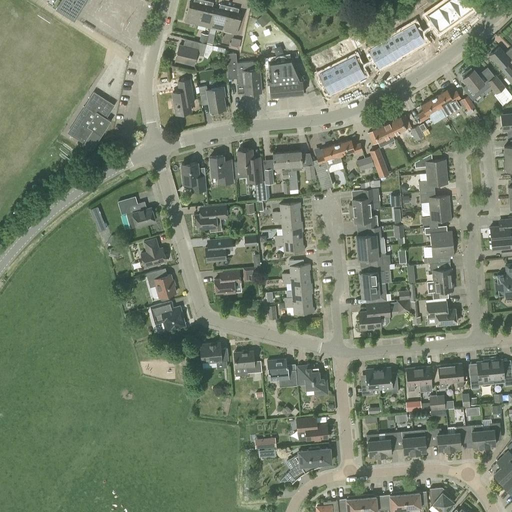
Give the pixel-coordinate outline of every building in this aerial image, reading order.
[(74,19),(86,0),(61,0),(56,8),(74,19)] [(198,25),(203,3),(199,2),(199,0),(193,0),(193,3),(189,2),(185,21),(198,25)] [(210,28),(215,8),(212,7),(213,2),(208,0),(207,4),(203,3),(198,25),(210,28)] [(447,0),(436,8),(449,25),(459,18),(447,0)] [(463,0),(446,0),(447,0),(459,18),(470,10),(463,0)] [(223,31),(228,9),(225,8),(225,5),(220,3),(219,9),(215,8),(210,28),(223,31)] [(228,9),(223,31),(236,34),(241,14),(238,13),(239,8),(233,7),(232,10),(228,9)] [(436,8),(425,15),(438,33),(449,25),(436,8)] [(262,27),(270,20),(264,13),(256,20),(262,27)] [(413,24),(401,30),(412,49),(424,42),(413,24)] [(401,30),(390,37),(401,56),(412,49),(401,30)] [(206,43),(208,35),(201,33),(199,41),(206,43)] [(359,33),(353,34),(356,48),(362,46),(359,33)] [(232,37),(231,48),(241,49),(242,38),(232,37)] [(390,37),(379,43),(389,62),(401,56),(390,37)] [(194,40),(192,49),(179,45),(174,60),(193,65),(196,53),(204,55),(206,48),(212,50),(213,45),(194,40)] [(379,43),(367,50),(378,69),(389,62),(379,43)] [(511,84),(511,83),(511,71),(505,64),(510,59),(499,46),(489,55),(507,76),(506,78),(511,84)] [(234,52),(225,53),(228,77),(236,77),(237,91),(244,91),(244,94),(261,92),(261,86),(260,78),(259,68),(258,68),(257,62),(253,62),(253,61),(235,62),(234,52)] [(279,95),(279,97),(284,97),(284,95),(291,94),(303,93),(303,92),(306,90),(302,82),(302,80),(301,80),(294,62),(292,57),(267,60),(269,80),(266,81),(267,83),(269,83),(270,96),(279,95)] [(350,58),(338,64),(348,84),(360,78),(350,58)] [(338,64),(327,70),(336,90),(348,84),(338,64)] [(486,77),(494,73),(490,66),(482,70),(486,77)] [(463,77),(462,78),(467,83),(462,87),(472,99),(487,86),(484,81),(484,82),(473,69),(469,72),(467,70),(461,74),(463,77)] [(327,70),(315,76),(324,96),(336,90),(327,70)] [(502,105),(511,96),(511,95),(505,86),(495,74),(486,82),(495,93),(494,94),(502,105)] [(176,115),(190,112),(189,105),(193,104),(189,81),(177,83),(178,92),(172,94),(176,115)] [(207,89),(206,85),(198,86),(200,94),(207,93),(210,112),(225,109),(223,96),(225,96),(223,87),(207,89)] [(433,97),(439,107),(450,99),(452,102),(460,97),(456,90),(450,94),(446,89),(433,97)] [(94,92),(68,132),(84,142),(93,148),(101,135),(111,120),(105,117),(113,105),(94,92)] [(467,110),(474,106),(467,95),(456,101),(460,109),(465,106),(467,110)] [(428,113),(439,107),(433,97),(420,105),(424,111),(417,115),(421,121),(430,116),(428,113)] [(502,129),(511,128),(511,113),(501,114),(502,129)] [(386,123),(392,135),(411,126),(406,114),(386,123)] [(392,135),(386,123),(367,133),(373,144),(392,135)] [(416,140),(422,136),(417,125),(410,129),(416,140)] [(339,154),(352,150),(353,153),(362,150),(360,142),(352,145),(351,139),(336,144),(339,154)] [(341,161),(339,154),(336,144),(321,149),(323,155),(316,157),(317,159),(313,160),(322,189),(333,185),(328,169),(330,164),(341,161)] [(379,177),(389,173),(379,146),(369,150),(379,177)] [(259,157),(252,158),(251,149),(237,150),(238,160),(234,161),(235,171),(246,169),(248,182),(262,180),(259,157)] [(300,151),(286,152),(287,165),(301,164),(300,151)] [(282,178),(289,177),(288,170),(287,165),(286,152),(272,153),(273,166),(284,165),(284,169),(281,170),(282,178)] [(224,169),(223,155),(209,156),(211,175),(217,174),(218,183),(233,182),(231,169),(224,169)] [(360,170),(374,165),(370,155),(356,160),(360,170)] [(511,157),(505,158),(505,159),(503,159),(502,161),(503,167),(504,168),(506,168),(506,170),(511,169),(511,157)] [(426,173),(446,171),(445,159),(425,161),(423,161),(423,158),(415,162),(415,166),(425,165),(426,173)] [(199,176),(197,162),(181,164),(183,183),(191,182),(192,191),(206,189),(205,176),(199,176)] [(306,179),(315,178),(314,164),(305,165),(306,179)] [(273,182),(272,169),(271,169),(271,168),(268,168),(264,169),(263,169),(265,183),(273,182)] [(298,192),(296,170),(288,170),(289,177),(289,183),(290,193),(298,192)] [(419,192),(434,190),(434,184),(447,183),(446,171),(426,173),(427,180),(418,181),(419,192)] [(259,199),(266,199),(266,198),(265,186),(258,187),(259,199)] [(349,205),(349,210),(370,208),(379,208),(379,201),(375,201),(374,188),(363,189),(364,197),(352,199),(353,204),(349,205)] [(429,209),(449,207),(448,195),(435,197),(434,190),(419,192),(420,202),(429,201),(429,209)] [(399,195),(390,195),(390,205),(400,205),(399,195)] [(151,207),(138,211),(134,197),(135,196),(118,201),(121,214),(126,212),(129,220),(134,219),(136,226),(155,221),(151,207)] [(273,216),(300,214),(299,207),(300,207),(300,201),(280,203),(280,210),(272,211),(273,216)] [(246,213),(254,212),(253,203),(246,203),(246,213)] [(99,230),(107,227),(97,204),(90,207),(99,230)] [(216,219),(215,213),(227,212),(226,205),(200,207),(201,214),(196,214),(197,228),(210,227),(210,231),(221,230),(220,219),(216,219)] [(449,207),(429,209),(430,216),(422,217),(422,225),(429,224),(429,221),(431,221),(450,219),(449,207)] [(370,208),(349,210),(350,216),(353,216),(354,221),(365,221),(365,227),(378,226),(377,215),(371,215),(370,208)] [(282,228),(302,226),(302,221),(300,221),(300,214),(273,216),(273,221),(281,221),(282,228)] [(499,226),(489,227),(490,238),(510,236),(511,235),(511,218),(498,220),(499,226)] [(393,224),(394,237),(404,236),(403,223),(393,224)] [(275,240),(302,238),(301,231),(303,231),(302,226),(282,228),(282,234),(274,235),(275,240)] [(357,247),(376,245),(376,238),(380,238),(379,226),(378,226),(365,227),(366,234),(356,235),(357,247)] [(431,245),(453,242),(452,231),(437,232),(436,226),(424,227),(425,233),(430,233),(431,245)] [(245,246),(257,245),(256,234),(244,235),(245,246)] [(510,236),(490,238),(491,250),(501,249),(501,256),(511,254),(511,235),(510,236)] [(158,248),(155,238),(144,241),(147,252),(140,253),(144,267),(166,260),(162,247),(158,248)] [(206,260),(225,258),(224,245),(232,245),(231,238),(208,240),(209,246),(205,247),(206,260)] [(302,238),(275,240),(275,245),(283,245),(284,252),(304,250),(304,244),(302,245),(302,238)] [(432,256),(427,257),(427,263),(429,263),(435,262),(440,262),(439,256),(454,255),(453,242),(431,245),(432,256)] [(372,265),(383,264),(382,252),(377,252),(376,245),(357,247),(358,259),(370,258),(371,265),(372,265)] [(436,269),(435,262),(429,263),(430,270),(432,270),(433,281),(452,279),(451,268),(436,269)] [(283,278),(310,276),(309,269),(310,269),(310,263),(289,265),(290,273),(283,273),(283,278)] [(511,263),(505,264),(506,271),(503,275),(496,275),(497,282),(494,282),(495,289),(498,289),(498,295),(505,295),(505,297),(511,296),(511,294),(511,293),(511,263)] [(372,265),(372,271),(359,272),(360,284),(378,283),(378,282),(384,282),(383,270),(389,270),(389,268),(389,264),(383,264),(372,265)] [(243,276),(251,275),(255,275),(255,266),(243,267),(243,276)] [(158,277),(156,270),(146,273),(150,287),(155,285),(159,297),(160,297),(161,299),(162,300),(169,298),(169,296),(169,294),(176,292),(173,285),(175,284),(174,281),(172,280),(170,274),(158,277)] [(234,292),(234,282),(239,281),(238,270),(220,272),(220,278),(214,279),(216,292),(224,291),(224,293),(234,292)] [(292,290),(312,288),(311,282),(310,283),(310,276),(283,278),(284,284),(291,283),(292,290)] [(452,279),(433,281),(427,281),(428,291),(432,291),(433,299),(439,298),(438,291),(453,290),(452,279)] [(128,289),(130,283),(121,280),(120,287),(128,289)] [(378,283),(360,284),(361,296),(374,295),(375,301),(386,300),(385,289),(379,290),(378,283)] [(312,288),(292,290),(292,296),(285,297),(285,302),(312,300),(311,293),(312,293),(312,288)] [(397,312),(410,311),(409,298),(399,299),(396,299),(397,312)] [(312,307),(312,300),(285,302),(286,307),(293,307),(294,314),(314,312),(314,307),(312,307)] [(415,300),(410,301),(411,311),(412,324),(421,323),(420,316),(418,316),(416,300),(415,300)] [(446,309),(446,301),(426,303),(427,316),(435,315),(436,324),(456,322),(455,308),(446,309)] [(369,329),(370,327),(380,326),(379,316),(389,315),(388,302),(366,304),(367,311),(359,312),(360,328),(363,328),(364,329),(369,329)] [(162,311),(160,304),(151,306),(155,323),(163,321),(166,330),(184,325),(179,306),(162,311)] [(269,319),(276,318),(274,305),(267,306),(269,319)] [(226,360),(221,360),(220,342),(199,344),(201,360),(202,360),(203,368),(216,367),(216,368),(227,367),(226,360)] [(254,360),(253,350),(233,352),(236,377),(248,376),(247,372),(261,371),(260,360),(254,360)] [(489,360),(491,383),(504,382),(504,385),(511,384),(511,380),(511,370),(503,371),(502,358),(489,360)] [(287,369),(286,359),(266,361),(267,372),(269,372),(270,379),(278,379),(279,385),(297,383),(295,368),(287,369)] [(478,384),(491,383),(489,360),(476,361),(477,373),(469,374),(471,388),(479,387),(478,384)] [(449,363),(451,382),(457,381),(457,386),(464,385),(461,362),(449,363)] [(446,382),(451,382),(449,363),(437,364),(440,387),(446,387),(446,382)] [(312,368),(309,365),(306,365),(304,368),(305,375),(298,375),(299,384),(305,383),(306,388),(314,387),(315,394),(327,393),(325,374),(322,375),(319,376),(318,370),(314,367),(312,368)] [(417,366),(419,385),(425,384),(425,389),(432,388),(429,365),(417,366)] [(378,370),(379,388),(387,388),(387,392),(398,391),(396,371),(390,372),(390,366),(382,367),(383,370),(378,370)] [(414,385),(419,385),(417,366),(405,368),(408,390),(414,390),(414,385)] [(379,388),(378,370),(373,371),(372,368),(365,369),(365,374),(360,374),(362,395),(373,394),(372,389),(379,388)] [(430,394),(429,396),(430,409),(437,409),(436,396),(436,394),(430,394)] [(443,395),(436,396),(437,409),(438,409),(445,408),(443,395)] [(412,401),(413,410),(421,409),(420,400),(412,401)] [(493,412),(502,412),(501,404),(493,405),(493,412)] [(467,406),(467,414),(481,414),(481,406),(467,406)] [(316,424),(315,416),(296,418),(298,439),(327,436),(326,423),(316,424)] [(489,428),(482,429),(484,448),(487,448),(487,447),(489,446),(489,445),(495,444),(493,429),(500,428),(499,421),(488,422),(489,428)] [(475,424),(464,425),(465,431),(471,430),(473,447),(479,446),(479,447),(481,447),(481,448),(484,448),(482,429),(481,423),(475,424)] [(454,432),(448,432),(449,451),(452,451),(452,450),(454,450),(454,448),(460,448),(459,432),(465,431),(464,425),(454,426),(454,432)] [(440,427),(430,428),(431,444),(437,443),(438,450),(444,449),(444,451),(447,450),(447,451),(449,451),(448,432),(441,433),(440,427)] [(419,429),(412,429),(415,454),(417,454),(417,453),(420,453),(419,451),(426,451),(425,444),(431,444),(430,428),(419,429)] [(406,430),(395,431),(396,437),(396,448),(403,447),(403,453),(409,452),(410,454),(412,454),(412,455),(415,454),(412,429),(406,430)] [(379,439),(378,439),(380,458),(383,457),(383,456),(385,456),(385,455),(391,454),(389,438),(396,437),(395,431),(384,432),(385,438),(379,439)] [(371,433),(366,434),(367,440),(369,456),(375,456),(375,457),(377,457),(377,458),(380,458),(378,439),(379,439),(378,433),(371,433)] [(257,447),(278,446),(277,436),(257,437),(257,447)] [(299,453),(294,456),(294,457),(295,456),(299,463),(305,472),(308,470),(310,469),(313,468),(316,467),(319,466),(321,465),(323,465),(326,464),(328,464),(328,463),(327,463),(327,462),(329,461),(329,462),(330,461),(330,460),(329,449),(329,447),(327,447),(319,448),(319,445),(308,446),(308,449),(300,450),(298,450),(298,452),(299,452),(299,453)] [(501,482),(511,471),(511,454),(508,450),(497,461),(501,466),(493,473),(502,481),(501,482)] [(282,478),(280,480),(289,479),(294,479),(291,481),(292,482),(294,480),(295,479),(288,471),(286,473),(284,475),(282,478)] [(511,471),(501,482),(510,491),(511,490),(511,491),(511,471)] [(450,505),(453,501),(448,496),(449,495),(447,492),(441,487),(429,488),(430,503),(432,503),(443,511),(444,511),(446,510),(447,511),(452,506),(450,505)] [(405,507),(406,507),(427,505),(426,491),(416,491),(416,490),(412,490),(412,489),(404,490),(405,507)] [(405,511),(406,507),(405,507),(404,490),(395,491),(395,492),(391,492),(392,494),(382,495),(383,509),(402,507),(402,511),(405,511)] [(383,509),(382,495),(373,495),(373,494),(369,494),(369,493),(360,494),(362,511),(383,509)] [(339,511),(352,511),(362,511),(360,494),(352,495),(352,496),(348,496),(348,498),(339,499),(339,511)] [(337,511),(337,500),(323,501),(324,505),(316,506),(316,511),(337,511)]
